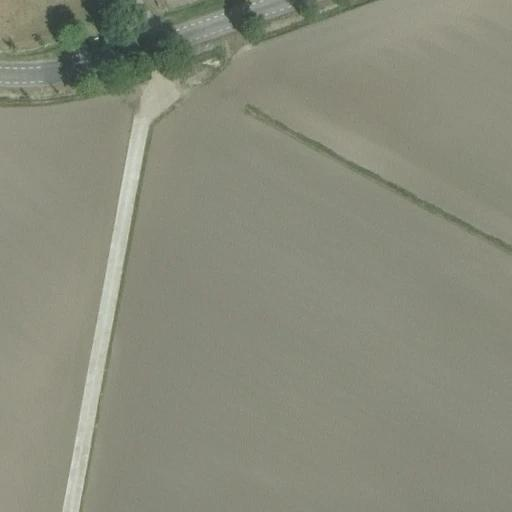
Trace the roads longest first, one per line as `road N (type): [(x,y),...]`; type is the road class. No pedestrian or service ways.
road 1 (track): [(70,511),(152,47)]
road 2 (tertiary): [(281,0),(72,71),(0,76)]
